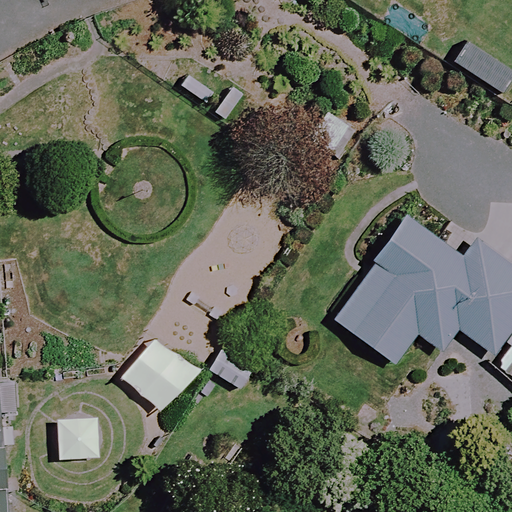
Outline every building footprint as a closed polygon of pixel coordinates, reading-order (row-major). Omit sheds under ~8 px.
[(357,135),(332,114),(310,141),(335,162),(357,135)] [(511,272),(473,246),(463,260),(405,222),(335,325),(397,367),(417,336),(443,354),(458,333),(493,356),(487,364),(511,381),(511,272)] [(0,511),(30,511),(15,261),(0,262),(0,511)] [(255,367),(222,348),(206,376),(240,395),(255,367)] [(272,459),(240,442),(225,472),(257,488),(272,459)]
